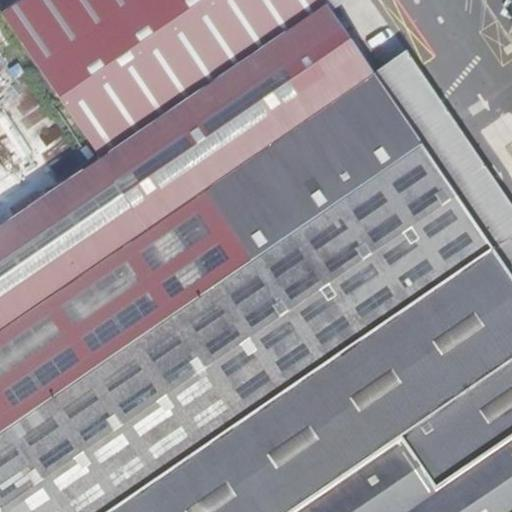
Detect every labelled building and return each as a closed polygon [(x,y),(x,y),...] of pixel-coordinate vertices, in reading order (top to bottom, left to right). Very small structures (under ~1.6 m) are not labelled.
[(328,9),(322,0),(21,0),(2,13),(104,164),(328,9)] [(328,9),(104,164),(150,228),(373,75),(328,9)] [(373,75),(150,228),(198,299),(422,145),(373,75)] [(0,434),(0,511),(108,511),(411,307),(417,313),(497,258),(422,145),(198,299),(0,434)] [(0,434),(198,299),(150,228),(104,164),(0,234),(0,434)] [(108,511),(306,511),(400,447),(511,373),(511,280),(497,258),(417,313),(411,307),(108,511)] [(511,511),(511,443),(434,498),(400,447),(306,511),(511,511)]
